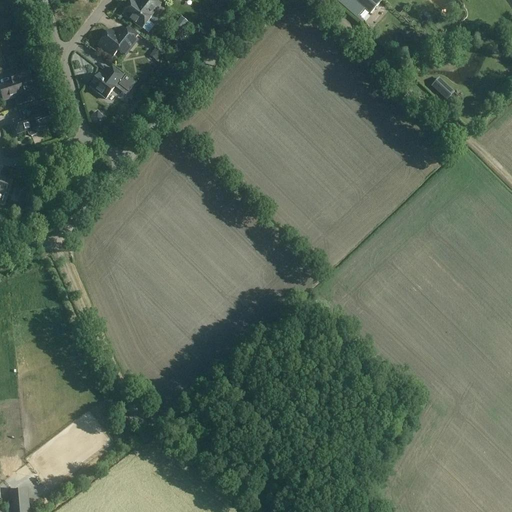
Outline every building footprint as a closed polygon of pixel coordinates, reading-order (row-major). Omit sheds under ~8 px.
[(150,17),(160,5),(153,0),(142,0),(137,7),(132,3),(123,15),(142,30),(151,18),(150,17)] [(343,0),(340,4),(356,18),(363,10),(370,15),(381,3),(378,0),(343,0)] [(181,18),(172,29),(179,34),(188,23),(181,18)] [(135,40),(139,35),(128,27),(124,32),(122,30),(117,37),(110,32),(98,46),(113,58),(118,51),(125,57),(137,42),(135,40)] [(114,88),(123,77),(112,68),(105,77),(106,78),(104,80),(99,76),(89,87),(106,100),(115,88),(114,88)] [(23,95),(20,86),(32,81),(27,69),(10,75),(13,83),(0,87),(0,92),(3,102),(15,98),(18,107),(32,102),(28,93),(23,95)] [(439,79),(431,88),(446,102),(454,94),(439,79)] [(44,104),(31,109),(25,111),(28,118),(13,123),(17,135),(27,132),(29,136),(31,137),(36,136),(37,133),(35,129),(36,129),(34,123),(49,118),(44,104)] [(57,128),(61,140),(67,137),(61,119),(52,122),(54,129),(57,128)] [(0,193),(5,195),(9,183),(0,179),(0,193)] [(28,511),(27,491),(17,492),(18,511),(28,511)]
